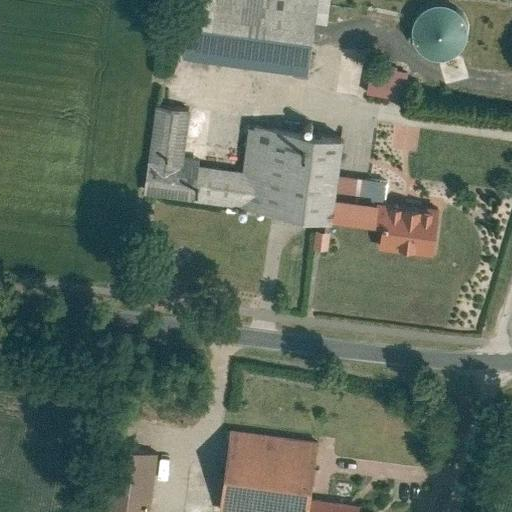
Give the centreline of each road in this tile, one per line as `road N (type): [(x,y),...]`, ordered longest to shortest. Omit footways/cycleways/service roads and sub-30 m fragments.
road 1 (tertiary): [(0,307),(497,364)]
road 2 (unclassified): [(451,511),(497,364)]
